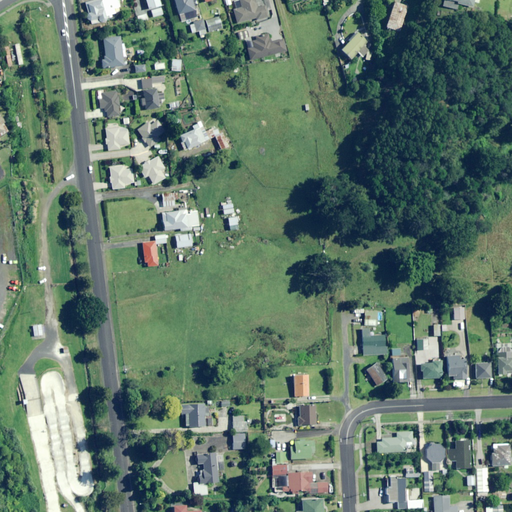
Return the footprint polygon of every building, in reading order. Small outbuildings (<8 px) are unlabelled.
[(101,0),(100,0),(99,0),(92,0),(84,2),(87,16),(85,16),(87,22),(96,19),(96,20),(97,21),(98,22),(99,22),(99,23),(100,23),(101,23),(102,23),(103,23),(103,22),(104,22),(105,21),(105,20),(106,19),(106,18),(106,17),(105,16),(105,15),(114,13),(113,8),(119,7),(117,0),(101,0)] [(145,0),(148,9),(160,6),(158,0),(145,0)] [(193,10),(190,0),(173,0),(177,15),(193,10)] [(257,7),(254,0),(238,0),(240,8),(232,10),(235,23),(255,18),(255,21),(266,18),(263,6),(257,7)] [(441,0),(439,7),(456,11),(457,5),(471,8),(472,3),(476,4),(477,0),(441,0)] [(408,6),(394,1),(385,27),(399,32),(408,6)] [(298,2),(291,5),(293,13),(301,10),(298,2)] [(149,11),(150,16),(152,15),(153,18),(163,15),(160,7),(149,11)] [(148,24),(146,14),(136,17),(139,26),(148,24)] [(221,28),(218,17),(204,21),(207,32),(221,28)] [(205,34),(202,20),(188,23),(190,33),(198,31),(198,35),(205,34)] [(246,38),(245,31),(236,33),(238,40),(246,38)] [(255,36),(256,40),(245,43),(246,49),(249,60),(285,51),(282,39),(269,42),(267,33),(255,36)] [(367,42),(356,33),(340,50),(350,59),(357,52),(362,57),(368,51),(363,46),(367,42)] [(101,38),(103,56),(99,57),(100,69),(114,68),(115,71),(120,70),(120,66),(122,66),(119,36),(101,38)] [(22,64),(18,44),(14,45),(18,65),(22,64)] [(11,66),(7,46),(3,47),(7,67),(11,66)] [(180,71),(181,60),(172,59),(171,71),(180,71)] [(155,74),(155,77),(151,77),(151,84),(164,83),(163,76),(160,76),(160,73),(155,74)] [(159,107),(156,88),(142,90),(144,98),(139,99),(141,106),(144,105),(145,110),(159,107)] [(118,116),(117,92),(101,93),(101,97),(97,97),(98,112),(105,111),(106,117),(118,116)] [(136,130),(141,138),(140,139),(143,144),(145,143),(148,148),(159,141),(156,137),(164,132),(156,120),(149,125),(147,122),(136,130)] [(104,129),(106,138),(103,138),(104,145),(106,145),(107,151),(119,149),(118,145),(128,144),(127,130),(118,132),(117,123),(107,124),(108,129),(104,129)] [(201,133),(196,124),(191,126),(192,129),(177,136),(181,144),(180,145),(182,151),(213,137),(219,150),(227,147),(221,134),(219,135),(215,127),(201,133)] [(163,168),(157,157),(138,166),(143,178),(147,176),(152,185),(164,178),(160,170),(163,168)] [(131,168),(122,166),(108,167),(110,177),(108,177),(108,184),(110,184),(111,189),(123,188),(123,184),(133,183),(131,168)] [(174,206),(172,192),(160,194),(162,207),(174,206)] [(186,212),(185,210),(160,214),(163,231),(178,228),(179,231),(190,229),(190,226),(198,225),(196,211),(186,212)] [(234,216),(226,218),(229,231),(236,230),(234,216)] [(154,244),(165,243),(164,234),(153,236),(153,241),(141,242),(143,262),(146,262),(146,267),(157,266),(154,244)] [(191,246),(189,234),(174,236),(175,248),(191,246)] [(464,305),(453,305),(453,320),(464,320),(464,305)] [(377,311),(365,310),(364,326),(376,326),(377,311)] [(41,333),(44,332),(43,325),(41,326),(40,324),(32,325),(33,336),(42,335),(41,333)] [(371,336),(371,328),(360,328),(362,356),(384,354),(383,335),(371,336)] [(511,345),(495,345),(496,375),(511,375),(511,345)] [(457,356),(445,356),(446,377),(451,376),(452,380),(464,379),(463,360),(457,360),(457,356)] [(407,379),(406,357),(391,358),(392,383),(401,382),(401,379),(407,379)] [(441,358),(428,359),(429,364),(418,364),(418,371),(420,371),(421,379),(440,378),(439,373),(442,372),(441,358)] [(488,363),(473,363),(474,379),(489,378),(488,363)] [(386,379),(376,364),(365,371),(376,386),(386,379)] [(306,374),(291,375),(293,397),(307,396),(306,374)] [(188,426),(188,427),(204,427),(203,416),(208,415),(207,404),(179,405),(179,414),(184,414),(184,426),(188,426)] [(314,424),(313,405),(298,405),(298,417),(296,417),(296,425),(314,424)] [(242,422),(242,416),(231,416),(232,432),(246,431),(246,422),(242,422)] [(405,452),(404,442),(410,442),(410,446),(415,446),(415,440),(411,440),(411,432),(395,433),(395,436),(381,437),(381,441),(375,442),(376,453),(405,452)] [(244,434),(231,434),(232,450),(245,449),(244,434)] [(313,453),(312,441),(292,441),(292,446),(288,446),(288,460),(309,459),(309,453),(313,453)] [(467,441),(455,441),(455,449),(448,449),(448,462),(455,461),(455,469),(468,469),(467,441)] [(509,461),(511,461),(511,457),(509,457),(509,444),(507,444),(507,441),(496,441),(496,444),(491,444),(491,466),(509,466),(509,461)] [(443,452),(437,446),(431,447),(426,452),(426,458),(431,463),(431,471),(438,471),(438,463),(443,458),(443,452)] [(217,483),(214,453),(195,455),(196,465),(201,464),(203,475),(197,476),(198,483),(192,483),(193,496),(206,494),(205,484),(217,483)] [(290,492),(290,494),(296,494),(296,492),(326,493),(326,483),(310,483),(310,472),(291,472),(291,465),(270,465),(270,479),(270,492),(290,492)] [(396,509),(421,508),(421,500),(402,501),(402,477),(388,478),(389,489),(386,490),(386,502),(396,502),(396,509)] [(506,499),(506,488),(496,489),(496,499),(506,499)] [(448,506),(448,496),(432,497),(432,511),(455,511),(456,506),(448,506)] [(321,511),(321,499),(300,500),(300,511),(297,511),(321,511)]
